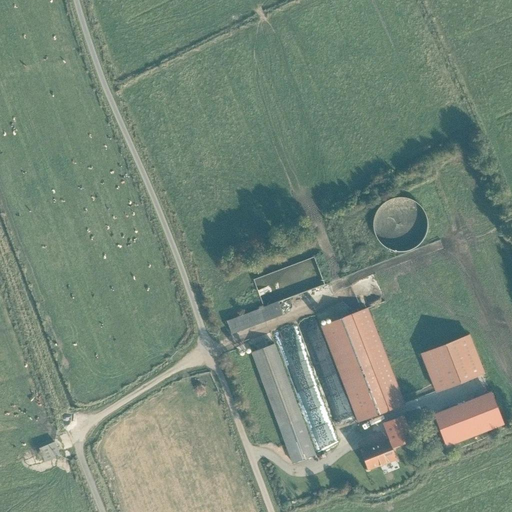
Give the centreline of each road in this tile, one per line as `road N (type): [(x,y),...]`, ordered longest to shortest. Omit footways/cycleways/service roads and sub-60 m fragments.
road 1 (residential): [(210,352),(76,0)]
road 2 (track): [(249,455),(261,451),(304,469),(374,419),(476,379)]
road 3 (track): [(270,511),(210,352)]
